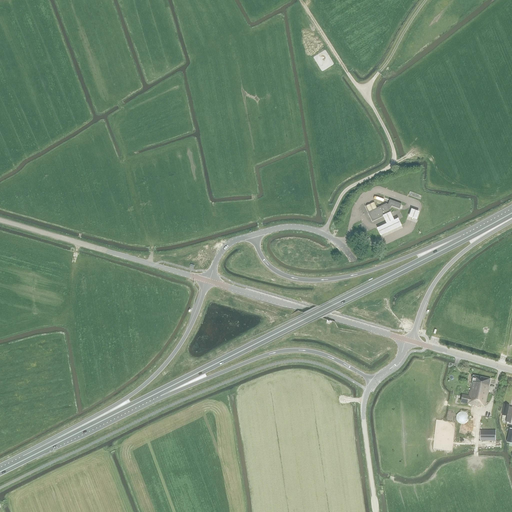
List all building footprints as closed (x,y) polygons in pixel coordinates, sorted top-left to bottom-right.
[(388,205),(386,204),(382,206),(377,208),(377,209),(368,212),(368,213),(365,206),(372,222),(383,217),(390,213),(389,209),(391,208),(392,207),(399,209),(400,207),(401,205),(401,204),(390,200),(389,201),(389,203),(388,205)] [(374,203),(366,207),(368,212),(377,209),(374,203)] [(411,211),(408,218),(410,219),(414,220),(415,221),(418,213),(416,213),(412,211),(411,211)] [(391,214),(390,213),(383,217),(385,221),(387,225),(386,225),(380,228),(378,229),(381,236),(384,235),(389,233),(395,230),(400,227),(402,226),(401,225),(399,219),(397,220),(394,222),(392,217),(391,214)] [(488,390),(490,379),(473,376),(472,377),(472,378),(472,379),(469,396),(462,395),(460,403),(480,407),(480,406),(485,407),(488,390)] [(510,413),(511,410),(510,408),(509,408),(509,405),(504,404),(502,415),(507,416),(507,414),(508,414),(510,413)] [(456,416),(456,417),(456,418),(456,420),(457,421),(457,422),(458,423),(460,424),(461,424),(462,424),(464,424),(465,424),(466,423),(467,422),(468,421),(468,420),(468,418),(468,417),(468,416),(467,414),(466,413),(465,413),(464,412),(463,412),(461,412),(460,412),(459,413),(458,413),(457,414),(456,416)] [(480,430),(480,441),(495,441),(495,430),(480,430)]
